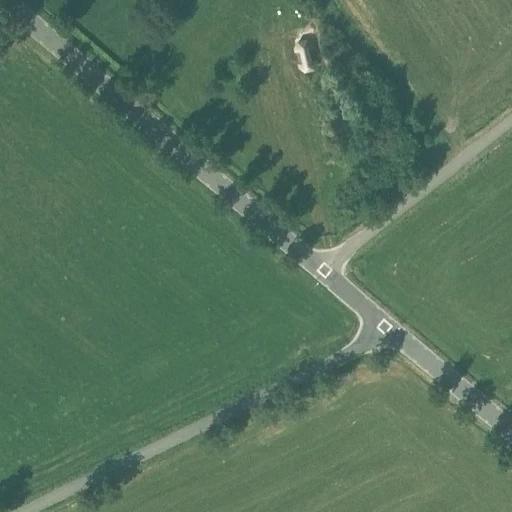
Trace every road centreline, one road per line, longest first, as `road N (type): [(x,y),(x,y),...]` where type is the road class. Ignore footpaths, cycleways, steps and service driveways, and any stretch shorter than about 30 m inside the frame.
road 1 (unclassified): [(322,272),(6,0)]
road 2 (unclassified): [(22,511),(387,333)]
road 3 (unclassified): [(322,272),(511,120)]
road 4 (unclassified): [(511,436),(387,333)]
